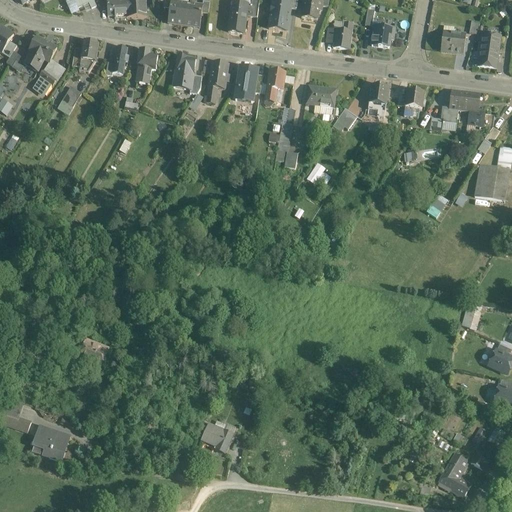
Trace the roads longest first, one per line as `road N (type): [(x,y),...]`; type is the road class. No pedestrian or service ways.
road 1 (residential): [(5,0),(36,16),(89,26),(416,70)]
road 2 (residential): [(425,511),(137,471),(114,458)]
